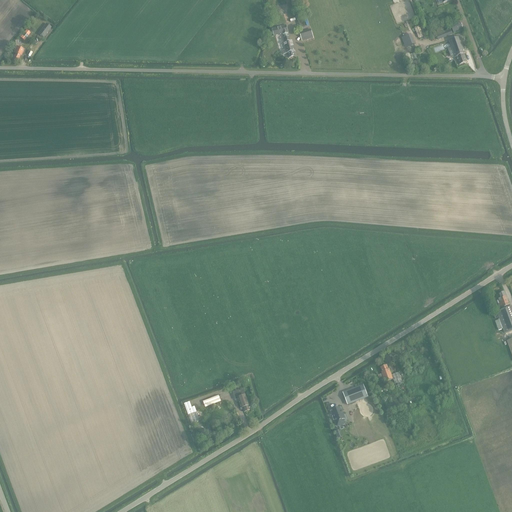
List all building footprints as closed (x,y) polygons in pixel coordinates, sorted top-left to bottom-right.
[(298,21),(300,29),(306,27),(304,19),(298,21)] [(451,26),(454,33),(462,30),(459,23),(451,26)] [(46,24),(38,34),(44,38),(51,28),(46,24)] [(286,25),(272,29),(274,36),(282,34),(283,35),(284,34),(285,37),(283,38),(285,43),(284,43),(285,46),(286,50),(282,51),(283,55),(287,54),(288,54),(289,58),(295,57),(294,52),(295,51),(292,41),(291,41),(289,36),(288,36),(287,34),(289,33),(286,25)] [(26,30),(20,37),(25,41),(30,33),(29,32),(31,30),(28,27),(26,30)] [(419,27),(415,28),(419,38),(423,37),(419,27)] [(311,29),(300,32),(302,38),(313,35),(311,29)] [(406,47),(414,44),(411,35),(403,37),(406,47)] [(459,65),(467,62),(464,54),(465,54),(460,38),(449,41),(455,58),(457,57),(459,65)] [(21,56),(24,50),(17,46),(14,52),(15,53),(13,57),(18,60),(20,56),(21,56)] [(509,306),(504,292),(499,294),(501,299),(496,300),(500,309),(509,306)] [(502,310),(496,312),(505,334),(510,332),(511,331),(511,306),(510,307),(502,310)] [(382,374),(378,376),(380,381),(384,379),(385,382),(393,379),(391,375),(389,370),(388,370),(387,365),(381,368),(382,372),(381,373),(382,374)] [(347,402),(348,404),(368,397),(367,395),(363,384),(343,392),(347,402)] [(244,412),(249,410),(248,406),(243,389),(233,392),(235,399),(237,398),(241,408),(243,408),(244,412)] [(202,401),(205,407),(220,401),(218,395),(216,396),(215,395),(213,396),(214,397),(202,401)] [(189,402),(183,404),(191,424),(199,420),(196,412),(192,401),(189,402)] [(333,412),(332,413),(334,416),(332,416),(334,420),(335,420),(337,426),(344,423),(342,420),(345,419),(342,411),(341,411),(340,408),(332,411),(333,412)]
